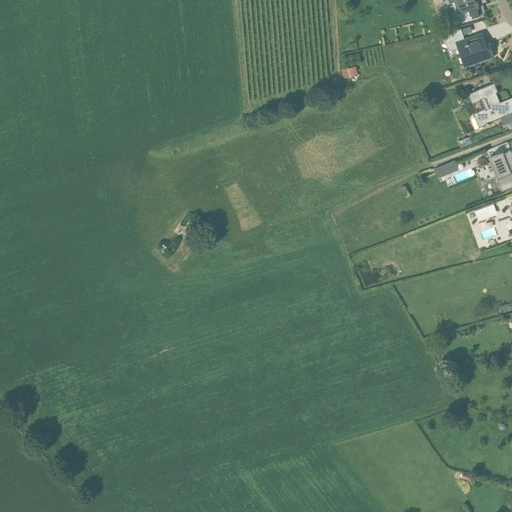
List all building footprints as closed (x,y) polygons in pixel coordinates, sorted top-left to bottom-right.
[(453,0),(458,15),(479,9),(476,0),(453,0)] [(487,49),(482,34),(456,43),(464,65),(481,59),(482,61),(494,57),(491,47),(487,49)] [(343,79),(354,76),(352,67),(340,70),(343,79)] [(511,103),(502,107),(496,94),(498,93),(494,83),(468,95),(472,104),(481,100),(485,109),(473,114),(479,128),(489,124),(489,123),(511,113),(511,103)] [(503,153),(489,158),(489,159),(491,158),(496,171),(500,170),(503,177),(496,179),(501,191),(511,186),(511,151),(508,152),(508,153),(503,155),(503,153)] [(440,167),(444,176),(451,173),(447,164),(440,167)] [(494,204),(485,207),(489,217),(497,214),(494,204)] [(197,235),(200,230),(187,221),(183,226),(197,235)]
